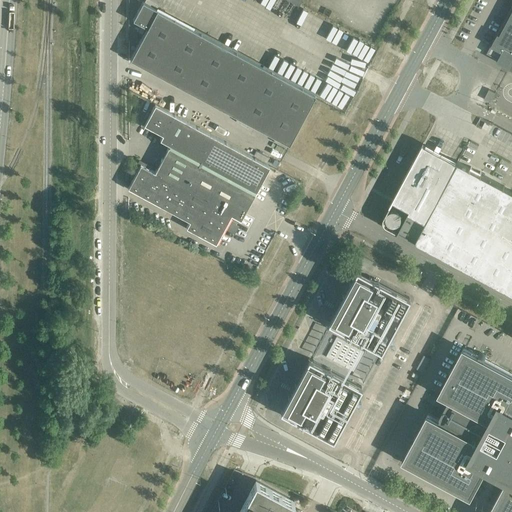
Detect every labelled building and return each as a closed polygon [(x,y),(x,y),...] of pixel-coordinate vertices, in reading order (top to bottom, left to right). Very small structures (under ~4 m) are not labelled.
[(162,11),(143,1),(133,19),(142,24),(147,27),(146,29),(137,46),(134,51),(130,58),(135,61),(138,62),(151,69),(161,74),(167,78),(181,85),(187,89),(196,93),(203,97),(229,111),(231,112),(238,116),(241,117),(254,125),(266,131),(285,141),(289,143),(314,97),(315,94),(162,11)] [(511,5),(487,52),(498,58),(506,62),(509,56),(511,57),(511,5)] [(511,56),(509,56),(506,62),(498,58),(497,60),(511,68),(511,56)] [(490,102),(495,92),(489,89),(484,99),(490,102)] [(270,166),(155,104),(150,114),(146,121),(149,122),(147,126),(154,129),(163,134),(161,136),(160,139),(170,144),(169,146),(255,193),(256,190),(256,191),(261,181),(263,179),(265,175),(265,174),(269,166),(270,166)] [(147,126),(149,122),(146,121),(150,114),(147,112),(140,125),(153,132),(154,129),(147,126)] [(255,193),(169,146),(168,146),(165,153),(162,158),(158,165),(155,171),(150,169),(144,166),(142,169),(139,167),(136,172),(133,177),(132,180),(128,187),(131,188),(190,220),(186,227),(216,243),(216,241),(225,226),(227,222),(230,217),(231,214),(241,219),(246,209),(248,206),(250,201),(255,193)] [(130,175),(133,177),(136,172),(139,167),(142,169),(144,166),(145,166),(150,169),(152,166),(139,159),(134,169),(133,172),(130,175)] [(511,190),(458,162),(417,239),(416,239),(415,241),(420,243),(433,250),(511,292),(511,190)] [(400,222),(401,221),(402,219),(403,217),(403,215),(402,213),(401,212),(400,210),(399,209),(397,208),(395,208),(393,208),(391,208),(390,209),(388,210),(387,212),(386,213),(386,215),(386,217),(386,219),(387,221),(388,222),(390,223),(391,224),(393,225),(395,225),(397,224),(399,223),(400,222)] [(229,218),(225,226),(235,232),(239,224),(229,218)] [(366,279),(369,275),(356,268),(335,307),(337,307),(340,309),(341,306),(340,305),(340,304),(340,303),(340,302),(341,302),(342,301),(343,301),(344,301),(358,275),(366,279)] [(358,275),(344,301),(343,301),(342,301),(341,302),(340,302),(340,303),(340,304),(340,305),(341,306),(340,309),(337,307),(335,307),(329,319),(327,322),(332,324),(338,327),(377,348),(380,350),(382,348),(386,340),(388,341),(389,341),(389,342),(390,342),(390,343),(391,342),(392,342),(393,342),(393,341),(394,341),(394,340),(394,339),(394,338),(393,338),(393,337),(392,337),(391,337),(390,337),(388,336),(405,304),(408,299),(409,297),(407,296),(370,276),(369,275),(368,276),(366,279),(358,275)] [(354,370),(363,352),(337,339),(328,356),(354,370)] [(511,511),(511,372),(484,358),(485,356),(486,356),(485,355),(484,354),(483,353),(482,353),(481,352),(479,352),(479,353),(478,355),(464,347),(463,349),(441,391),(491,418),(492,418),(479,441),(428,414),(406,455),(405,457),(419,465),(418,466),(417,467),(418,468),(419,469),(420,469),(421,470),(422,470),(423,471),(424,471),(424,470),(425,468),(471,492),(486,464),(498,470),(509,476),(490,511),(511,511)] [(431,357),(424,353),(417,367),(424,371),(431,357)] [(293,416),(293,417),(294,418),(329,437),(333,439),(335,435),(337,431),(354,400),(356,401),(356,402),(357,403),(358,403),(359,403),(360,403),(360,402),(361,402),(361,401),(361,400),(361,399),(361,398),(360,397),(359,397),(358,397),(357,397),(356,396),(360,389),(361,386),(311,359),(308,357),(307,359),(300,372),(304,375),(303,377),(302,377),(301,377),(300,378),(299,379),(299,380),(299,381),(300,381),(300,382),(286,409),(295,413),(293,416)] [(302,377),(303,377),(304,375),(301,373),(300,372),(280,411),(293,417),(293,416),(295,413),(286,409),(300,382),(300,381),(299,381),(299,380),(299,379),(300,378),(301,377),(302,377)] [(288,511),(292,504),(294,500),(258,481),(255,480),(238,511),(288,511)]
